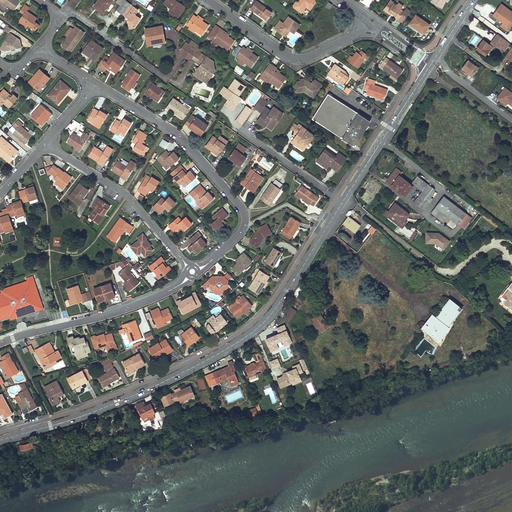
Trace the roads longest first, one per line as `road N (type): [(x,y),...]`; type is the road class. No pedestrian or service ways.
road 1 (tertiary): [(341,202),(286,293),(245,337),(122,400),(0,439)]
road 2 (residential): [(96,84),(176,133),(241,209),(245,223),(193,275)]
road 3 (residential): [(193,275),(155,297),(0,342)]
road 4 (residential): [(46,142),(124,195),(193,275)]
road 5 (residential): [(208,0),(288,55),(305,56),(368,22)]
road 6 (tertiary): [(429,65),(341,202)]
road 7 (residential): [(246,130),(341,202)]
